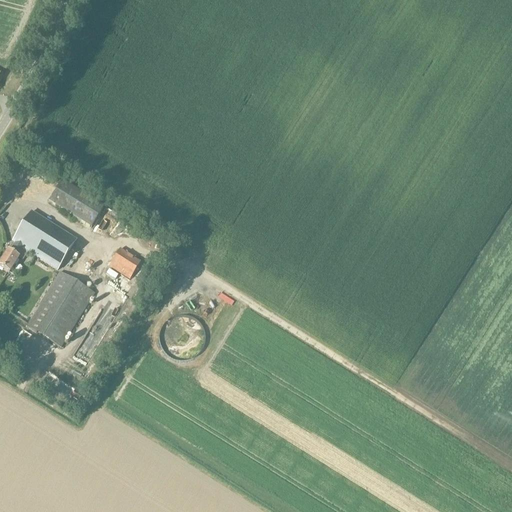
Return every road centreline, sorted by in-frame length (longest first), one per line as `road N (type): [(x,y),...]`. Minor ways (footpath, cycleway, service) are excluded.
road 1 (track): [(180,261),(511,466)]
road 2 (unclassified): [(0,128),(65,0)]
